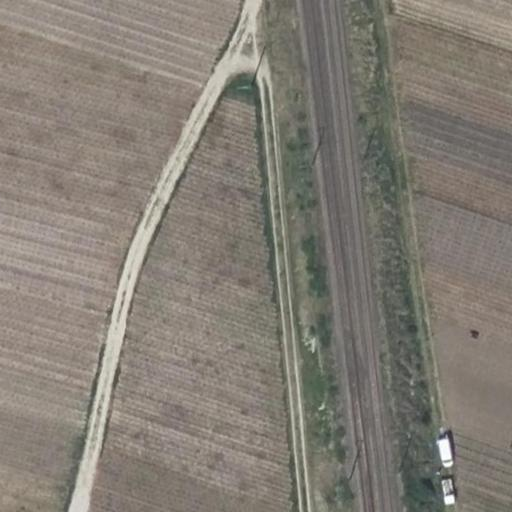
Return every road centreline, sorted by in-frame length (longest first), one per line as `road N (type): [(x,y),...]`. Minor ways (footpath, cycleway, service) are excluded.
road 1 (track): [(244,0),(122,277),(73,511)]
road 2 (track): [(296,511),(249,0)]
